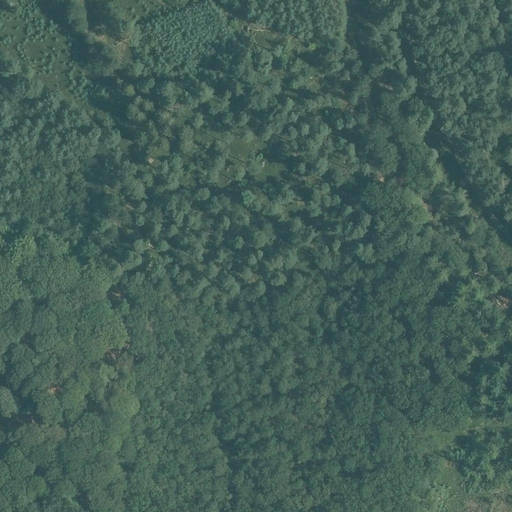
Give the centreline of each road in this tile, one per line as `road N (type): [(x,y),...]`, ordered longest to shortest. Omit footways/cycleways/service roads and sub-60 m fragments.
road 1 (track): [(511,317),(415,203),(382,150),(362,103),(345,0)]
road 2 (track): [(409,0),(421,79),(511,219)]
